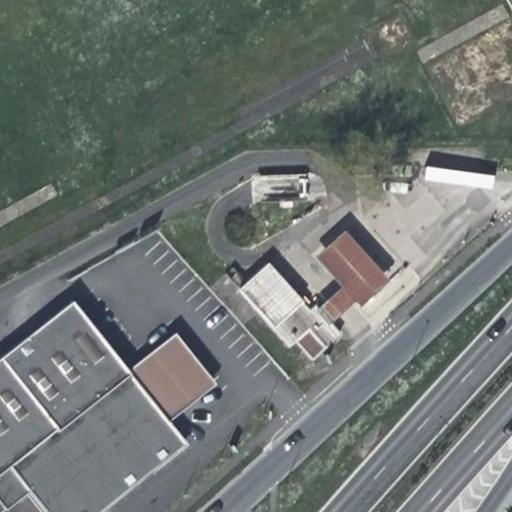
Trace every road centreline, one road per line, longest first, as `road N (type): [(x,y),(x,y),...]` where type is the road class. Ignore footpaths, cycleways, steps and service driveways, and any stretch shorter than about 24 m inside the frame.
road 1 (primary): [(511,231),(219,511)]
road 2 (primary): [(511,328),(353,511)]
road 3 (primary): [(414,511),(511,404)]
